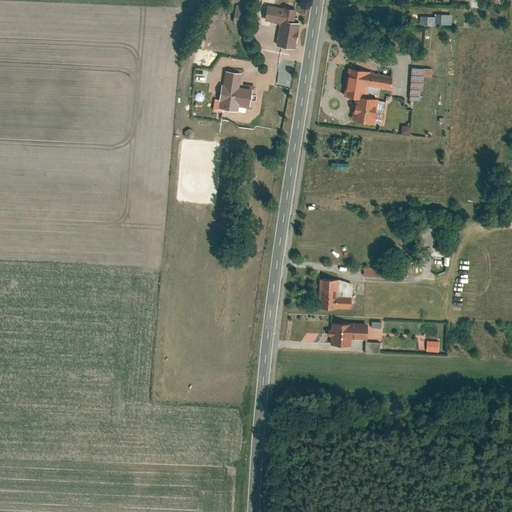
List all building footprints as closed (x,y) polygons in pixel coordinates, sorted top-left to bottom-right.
[(282,23),(279,45),(300,49),(302,35),(301,35),(303,22),(297,21),(299,9),(269,5),(267,21),(282,23)] [(439,16),(423,15),(423,24),(455,24),(455,14),(439,14),(439,16)] [(357,99),(353,122),(377,126),(381,99),(374,98),(375,89),(393,92),(395,78),(374,75),(375,73),(350,69),(346,98),(357,99)] [(425,70),(411,69),(409,101),(423,102),(425,70)] [(255,75),(225,71),(218,109),(249,114),(255,75)] [(404,133),(412,133),(413,126),(405,125),(404,133)] [(446,230),(425,228),(423,249),(444,251),(446,230)] [(391,267),(367,266),(366,275),(390,276),(391,267)] [(357,283),(325,281),(323,307),(355,309),(357,283)] [(363,327),(332,324),(331,344),(346,345),(346,338),(362,340),(363,327)] [(441,341),(431,341),(431,350),(441,350),(441,341)] [(382,343),(372,343),(371,352),(382,352),(382,343)]
